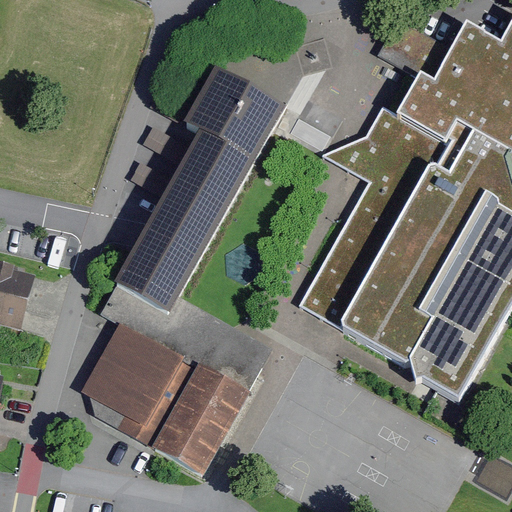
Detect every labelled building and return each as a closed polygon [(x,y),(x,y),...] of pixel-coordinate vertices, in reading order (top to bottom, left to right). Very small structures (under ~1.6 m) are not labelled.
[(407,16),(388,46),(419,65),(437,35),(407,16)] [(511,37),(506,49),(471,29),(438,89),(423,80),(402,117),(387,109),(370,139),(326,160),(376,190),(303,311),(411,373),(418,389),(427,388),(462,409),(511,319),(511,37)] [(217,78),(189,128),(201,135),(116,288),(169,318),(282,114),(217,78)] [(0,324),(20,330),(24,317),(34,276),(0,267),(0,324)] [(202,479),(249,395),(119,324),(119,325),(84,392),(126,417),(119,429),(202,479)]
